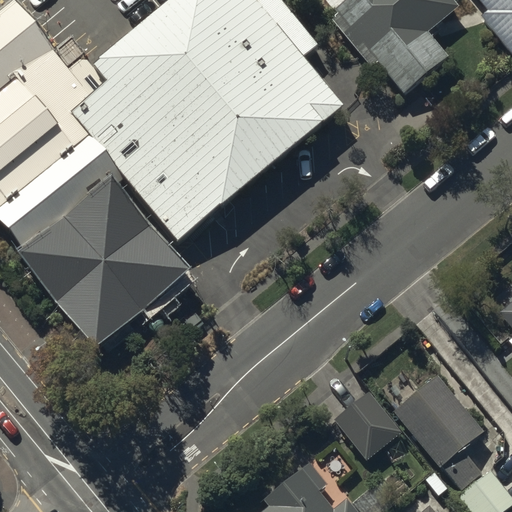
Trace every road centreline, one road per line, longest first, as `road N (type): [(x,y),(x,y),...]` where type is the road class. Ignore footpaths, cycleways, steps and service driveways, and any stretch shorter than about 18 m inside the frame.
road 1 (unclassified): [(511,155),(93,503)]
road 2 (tertiary): [(0,389),(93,503)]
